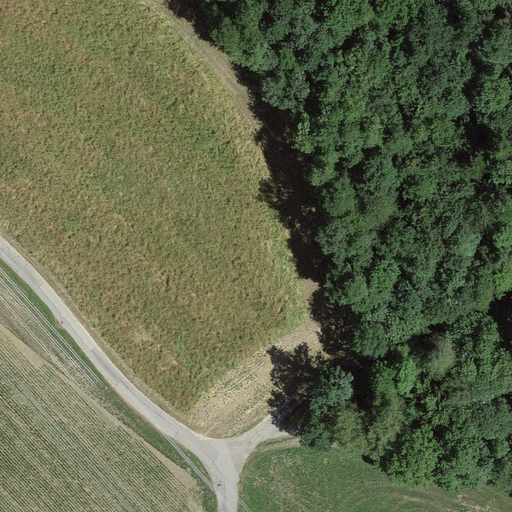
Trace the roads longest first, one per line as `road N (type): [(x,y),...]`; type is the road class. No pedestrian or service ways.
road 1 (track): [(511,263),(423,335),(225,466),(429,424),(511,447)]
road 2 (residential): [(0,250),(151,417),(225,466),(222,511)]
